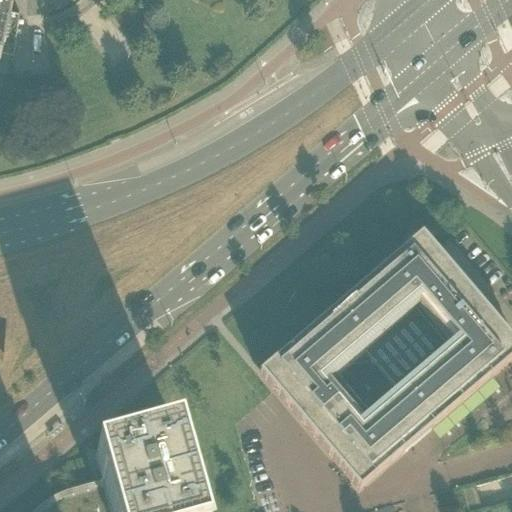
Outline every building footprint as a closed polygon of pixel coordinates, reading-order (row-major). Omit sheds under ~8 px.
[(0,59),(11,63),(11,65),(12,65),(19,13),(18,13),(17,16),(10,14),(11,10),(10,10),(0,5),(0,2),(0,1),(0,59)] [(511,362),(511,346),(420,239),(258,378),(358,494),(420,441),(503,370),(511,362)] [(128,449),(95,458),(103,488),(110,511),(198,511),(185,465),(177,435),(128,449)] [(511,511),(511,475),(451,493),(445,473),(305,511),(511,511)] [(110,511),(103,488),(102,488),(71,496),(42,511),(110,511)]
